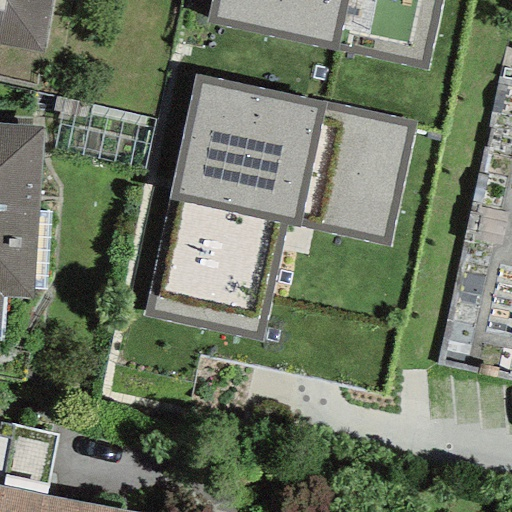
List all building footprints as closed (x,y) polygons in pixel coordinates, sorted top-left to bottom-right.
[(0,0),(0,45),(42,53),(51,0),(0,0)] [(442,0),(206,0),(202,20),(427,69),(442,0)] [(416,122),(193,76),(143,317),(259,341),(284,224),(390,246),(416,122)] [(0,340),(1,341),(3,296),(32,298),(41,126),(0,124),(0,340)] [(0,511),(130,511),(0,486),(0,511)]
